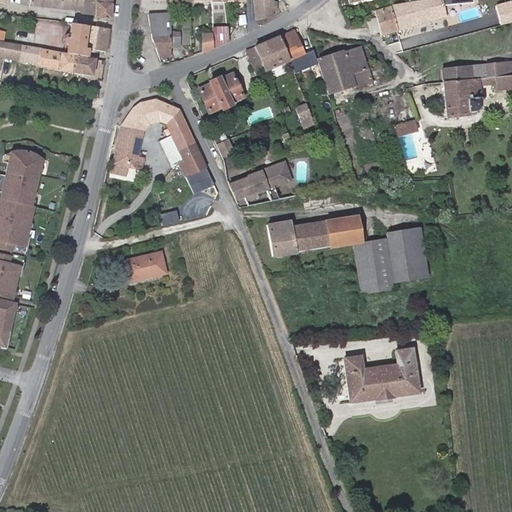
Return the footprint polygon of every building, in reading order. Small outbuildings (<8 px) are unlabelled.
[(60,0),(60,7),(77,9),(77,7),(80,8),(81,0),(60,0)] [(81,0),(80,8),(77,7),(77,9),(82,13),(95,14),(94,18),(109,19),(110,0),(81,0)] [(272,0),(254,0),(257,20),(272,16),(272,0)] [(381,35),(449,16),(445,0),(421,0),(405,2),(405,4),(375,11),(376,17),(380,31),(381,35)] [(170,56),(170,47),(170,32),(170,13),(147,14),(151,37),(160,56),(170,56)] [(372,33),(380,31),(376,17),(368,18),(372,33)] [(56,38),(59,22),(38,19),(35,35),(56,38)] [(106,50),(109,28),(69,23),(67,38),(64,37),(64,42),(67,43),(66,53),(86,57),(88,48),(106,50)] [(217,26),(217,32),(212,33),(213,47),(228,40),(227,26),(217,26)] [(33,47),(36,33),(16,30),(14,43),(33,47)] [(298,64),(295,57),(303,54),(293,30),(279,36),(288,60),(291,67),(298,64)] [(180,46),(179,31),(170,32),(170,47),(180,46)] [(201,33),(202,51),(213,47),(212,33),(201,33)] [(288,60),(279,36),(253,47),(264,70),(288,60)] [(0,55),(39,63),(38,64),(90,75),(94,58),(86,57),(66,53),(33,47),(14,43),(0,40),(0,55)] [(247,51),(256,73),(264,70),(253,47),(246,50),(247,51)] [(360,47),(318,60),(329,94),(371,81),(360,47)] [(298,64),(306,61),(303,54),(295,57),(298,64)] [(511,75),(511,61),(443,69),(444,82),(478,78),(494,77),(511,75)] [(218,76),(208,80),(209,83),(197,89),(208,113),(220,107),(222,110),(232,105),(230,102),(243,96),(233,73),(219,79),(218,76)] [(511,75),(494,77),(494,84),(495,89),(511,87),(511,75)] [(494,84),(494,77),(478,78),(479,85),(494,84)] [(479,97),(480,97),(479,85),(478,78),(444,82),(443,82),(446,117),(468,115),(468,111),(474,111),(479,105),(479,97)] [(413,120),(418,119),(408,92),(395,96),(394,93),(384,96),(390,119),(402,115),(404,123),(413,120)] [(155,100),(139,103),(133,108),(120,125),(143,130),(148,123),(160,120),(167,124),(178,148),(193,141),(179,113),(177,108),(155,100)] [(305,103),(295,106),(304,128),(313,124),(305,103)] [(393,126),(404,166),(424,160),(413,120),(404,123),(393,126)] [(141,169),(143,158),(137,157),(143,130),(120,125),(111,171),(125,174),(127,166),(141,169)] [(231,139),(217,143),(221,157),(235,153),(231,139)] [(205,166),(193,141),(178,148),(181,152),(175,155),(184,176),(205,166)] [(0,246),(24,252),(29,232),(26,231),(33,201),(31,200),(42,154),(36,149),(29,146),(28,148),(25,147),(25,145),(21,145),(11,146),(5,149),(3,156),(8,157),(6,170),(0,168),(0,182),(3,184),(0,193),(0,246)] [(334,173),(337,183),(351,179),(345,159),(338,161),(341,172),(334,173)] [(266,187),(290,179),(284,161),(228,182),(236,198),(248,194),(251,204),(270,200),(266,187)] [(363,226),(358,227),(357,216),(291,227),(290,221),(267,225),(273,257),(296,253),(295,251),(329,245),(330,248),(353,244),(361,293),(394,288),(393,282),(386,239),(366,242),(363,226)] [(419,228),(385,233),(386,239),(393,282),(427,276),(419,228)] [(17,269),(20,269),(24,252),(0,246),(0,289),(12,292),(17,269)] [(125,261),(129,281),(165,273),(160,253),(125,261)] [(0,318),(9,321),(15,297),(0,293),(0,318)] [(9,326),(8,325),(9,321),(0,318),(0,338),(1,340),(6,341),(9,326)] [(394,396),(418,393),(412,349),(395,351),(397,364),(362,368),(361,356),(344,358),(350,402),(374,399),(374,401),(394,398),(394,396)]
